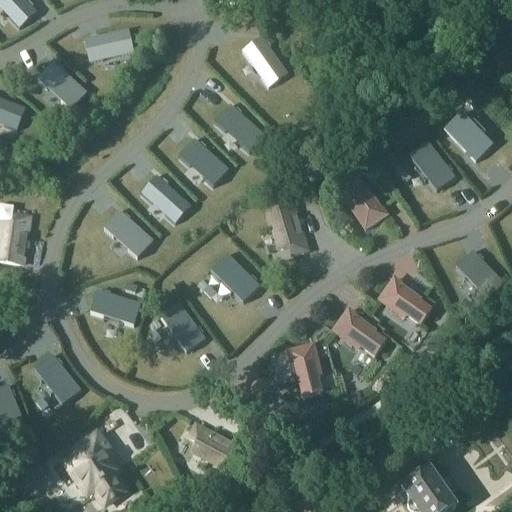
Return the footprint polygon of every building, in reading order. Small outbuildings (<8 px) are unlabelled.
[(37,13),(23,0),(0,0),(0,6),(12,19),(11,21),(19,30),(37,13)] [(129,32),(84,42),(89,65),(103,62),(103,60),(120,56),(120,58),(134,56),(129,32)] [(262,39),(242,53),(268,90),(288,76),(262,39)] [(86,94),(53,65),(37,83),(47,91),(48,89),(62,102),(61,103),(70,112),(86,94)] [(25,110),(0,100),(0,123),(5,125),(4,128),(16,132),(25,110)] [(478,115),(483,111),(475,102),(470,106),(478,115)] [(230,107),(215,125),(249,155),(265,137),(230,107)] [(475,165),(493,148),(461,115),(443,131),(475,165)] [(345,139),(350,133),(341,125),(336,131),(345,139)] [(195,141),(179,159),(213,189),(229,171),(195,141)] [(436,194),(455,179),(427,143),(408,158),(436,194)] [(405,185),(411,181),(405,173),(399,177),(405,185)] [(157,177),(140,195),(175,226),(191,208),(157,177)] [(348,206),(365,232),(387,217),(368,189),(364,191),(357,180),(342,190),(352,204),(348,206)] [(293,205),(267,212),(273,232),(272,232),(278,252),(287,249),(289,256),(306,251),(293,205)] [(119,213),(103,231),(137,261),(153,243),(119,213)] [(0,260),(0,264),(23,267),(30,220),(14,218),(13,227),(9,226),(3,225),(0,243),(3,243),(0,260)] [(488,303),(505,287),(473,253),(456,270),(488,303)] [(243,306),(260,289),(228,256),(210,274),(243,306)] [(395,282),(380,303),(408,323),(410,320),(420,327),(431,313),(417,303),(420,300),(395,282)] [(127,289),(126,293),(143,299),(146,291),(135,288),(128,285),(127,289)] [(211,288),(205,293),(212,301),(218,295),(211,288)] [(134,329),(141,306),(97,292),(90,315),(134,329)] [(469,310),(474,305),(466,297),(460,302),(469,310)] [(186,355),(205,341),(178,305),(159,320),(186,355)] [(349,313),(334,334),(362,354),(364,351),(375,359),(385,344),(371,334),(374,331),(349,313)] [(152,336),(149,337),(154,344),(155,346),(162,342),(156,333),(152,336)] [(304,399),(321,395),(317,379),(321,378),(313,348),(288,354),(297,388),(301,387),(304,399)] [(501,370),(511,362),(511,348),(494,360),(501,370)] [(53,357),(34,372),(54,397),(62,407),(81,392),(53,357)] [(9,387),(0,390),(0,429),(3,438),(26,429),(9,387)] [(42,413),(48,409),(41,400),(35,405),(42,413)] [(273,436),(285,433),(281,417),(269,420),(273,436)] [(208,462),(209,460),(228,470),(239,449),(196,427),(189,441),(197,445),(192,454),(208,462)] [(104,510),(127,493),(115,478),(125,470),(97,432),(73,449),(76,453),(61,463),(87,498),(93,494),(104,510)] [(258,456),(262,448),(254,443),(250,452),(258,456)] [(427,511),(449,511),(464,502),(435,462),(406,483),(427,511)] [(349,493),(364,484),(352,466),(338,475),(349,493)] [(335,511),(329,503),(316,511),(335,511)]
